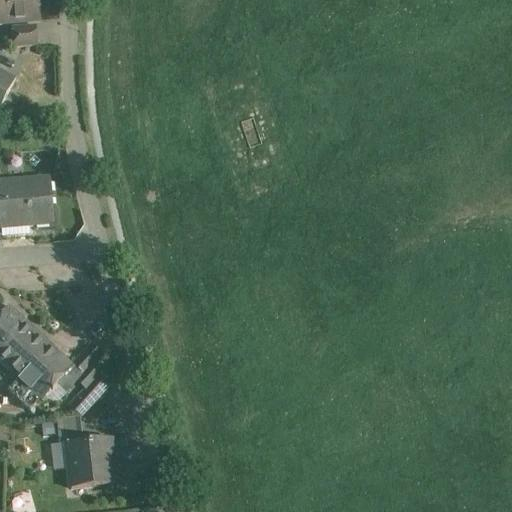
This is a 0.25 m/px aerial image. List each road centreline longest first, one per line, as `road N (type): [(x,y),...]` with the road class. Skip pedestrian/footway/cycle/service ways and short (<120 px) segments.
road 1 (residential): [(172,511),(104,250)]
road 2 (residential): [(104,250),(70,106),(69,0)]
